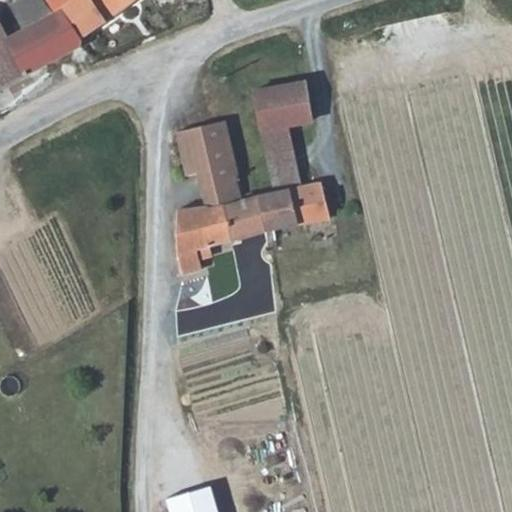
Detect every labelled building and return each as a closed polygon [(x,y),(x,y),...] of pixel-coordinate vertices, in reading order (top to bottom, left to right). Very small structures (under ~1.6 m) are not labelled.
[(0,90),(82,44),(86,41),(62,10),(55,13),(46,0),(28,0),(12,11),(23,31),(11,38),(0,20),(0,90)] [(18,0),(9,6),(12,11),(28,0),(18,0)] [(46,0),(55,13),(62,10),(86,41),(94,35),(92,32),(135,0),(46,0)] [(277,189),(260,195),(267,229),(332,217),(323,180),(304,185),(292,124),(315,120),(308,81),(253,91),(261,129),(263,128),(277,189)] [(207,205),(178,209),(179,254),(267,229),(260,195),(243,199),(236,180),(243,178),(229,121),(181,131),(191,174),(202,172),(207,205)] [(201,511),(195,490),(158,501),(156,502),(158,511),(201,511)]
